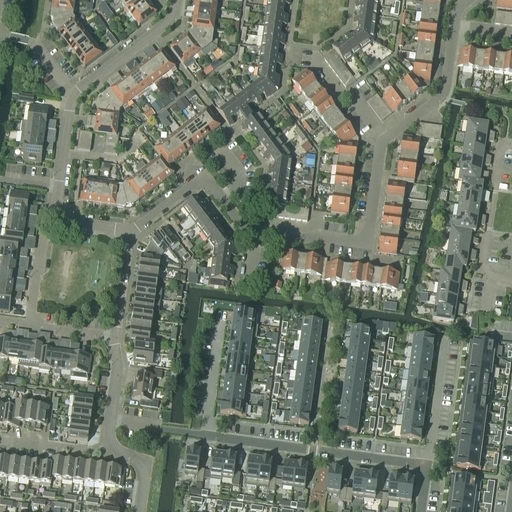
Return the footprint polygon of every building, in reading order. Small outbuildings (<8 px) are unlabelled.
[(53,0),(52,0),(52,11),(73,13),(75,14),(76,9),(74,9),(75,3),(53,0)] [(126,10),(139,0),(117,0),(112,1),(116,7),(121,4),(126,10)] [(133,19),(150,6),(145,0),(139,0),(126,10),(124,12),(127,16),(129,14),(133,19)] [(217,6),(217,0),(215,0),(196,0),(195,8),(219,11),(219,7),(217,6)] [(289,6),(289,1),(281,0),(267,0),(266,8),(284,11),(284,6),(289,6)] [(511,0),(497,0),(497,4),(496,10),(508,11),(508,5),(511,5),(511,0)] [(377,17),(378,7),(357,4),(357,9),(361,9),(361,15),(377,17)] [(423,4),(422,14),(439,16),(440,6),(423,4)] [(150,6),(133,19),(136,24),(134,25),(137,29),(156,15),(150,6)] [(218,16),(219,11),(195,8),(194,19),(215,21),(215,16),(218,16)] [(283,16),(284,11),(266,8),(265,18),(287,21),(287,16),(283,16)] [(73,18),(73,13),(52,11),(50,24),(58,34),(75,21),(73,18)] [(421,21),(420,24),(437,27),(438,24),(439,16),(422,14),(421,21)] [(376,27),(377,17),(361,15),(360,20),(356,20),(355,25),(359,25),(376,27)] [(75,21),(58,34),(65,43),(82,30),(81,30),(78,25),(80,24),(80,23),(85,20),(82,17),(77,20),(75,21)] [(286,26),(287,21),(265,18),(264,28),(281,31),(282,26),(286,26)] [(214,28),(215,21),(194,19),(193,30),(216,33),(216,28),(214,28)] [(419,32),(419,34),(436,37),(436,35),(437,27),(420,24),(419,32)] [(374,43),(376,27),(359,25),(358,33),(374,43)] [(82,30),(65,43),(71,52),(91,37),(84,28),(81,30),(82,30)] [(280,36),(281,31),(264,28),(262,38),(284,41),(284,36),(280,36)] [(216,49),(217,49),(218,42),(212,41),(213,33),(216,34),(216,33),(193,30),(192,34),(216,49)] [(362,52),(374,43),(358,33),(351,38),(362,52)] [(192,34),(188,37),(204,58),(211,53),(216,49),(192,34)] [(362,52),(351,38),(349,34),(345,37),(348,41),(343,44),(353,58),(362,52)] [(418,43),(417,45),(435,47),(435,46),(436,37),(419,34),(418,43)] [(78,61),(95,48),(91,43),(93,41),(91,37),(71,52),(78,61)] [(204,58),(188,37),(180,43),(195,64),(196,63),(193,60),(198,57),(199,59),(202,56),(204,58)] [(283,46),(284,41),(262,38),(261,49),(278,51),(279,46),(283,46)] [(170,50),(185,69),(186,71),(195,64),(180,43),(170,50)] [(353,58),(343,44),(339,48),(336,44),(332,47),(345,64),(353,58)] [(417,45),(416,55),(433,57),(435,47),(417,45)] [(95,48),(78,61),(84,70),(104,55),(101,51),(99,53),(95,48)] [(261,49),(260,59),(281,61),(282,57),(278,56),(278,51),(261,49)] [(459,51),(458,62),(464,63),(463,69),(473,70),(475,53),(459,51)] [(153,59),(166,76),(171,73),(172,75),(176,72),(162,52),(153,59)] [(333,53),(324,60),(328,65),(337,58),(333,53)] [(475,53),(473,70),(482,72),(483,72),(486,54),(484,54),(475,53)] [(486,54),(483,72),(493,73),(496,56),(486,54)] [(415,60),(415,65),(432,67),(433,59),(433,57),(416,55),(416,57),(415,60)] [(496,56),(493,73),(494,73),(503,74),(506,57),(497,56),(496,56)] [(511,57),(506,57),(503,74),(511,75),(511,57)] [(337,58),(328,65),(331,70),(341,63),(337,58)] [(161,80),(166,76),(153,59),(144,65),(159,85),(162,82),(161,80)] [(280,66),(281,61),(260,59),(258,69),(275,71),(276,66),(280,66)] [(211,66),(214,71),(221,66),(218,61),(211,66)] [(341,63),(331,70),(335,74),(344,67),(341,63)] [(155,88),(159,85),(144,65),(135,72),(149,89),(153,86),(155,88)] [(415,66),(413,75),(431,77),(432,68),(432,67),(415,65),(415,66)] [(202,73),(206,77),(209,74),(213,71),(210,67),(202,73)] [(344,67),(335,74),(338,79),(348,72),(344,67)] [(257,79),(277,90),(279,77),(275,76),(275,71),(258,69),(257,79)] [(201,71),(196,74),(201,80),(206,77),(202,73),(201,71)] [(306,71),(291,82),(301,94),(315,83),(306,71)] [(149,90),(149,89),(135,72),(127,79),(142,98),(145,95),(146,96),(151,92),(149,90)] [(348,72),(338,79),(342,84),(351,77),(348,72)] [(351,77),(342,84),(346,89),(352,85),(361,78),(358,75),(357,73),(351,77)] [(413,77),(411,78),(415,83),(422,92),(427,89),(424,85),(418,82),(419,79),(425,82),(430,83),(431,77),(413,75),(413,77)] [(370,87),(376,83),(371,76),(366,80),(370,87)] [(422,92),(415,83),(411,78),(403,84),(414,98),(422,92)] [(138,101),(142,98),(127,79),(118,85),(131,103),(136,99),(138,101)] [(251,83),(261,96),(263,95),(266,99),(277,90),(257,79),(251,83)] [(202,85),(205,88),(207,91),(212,87),(210,84),(207,81),(202,85)] [(240,91),(250,104),(255,101),(258,105),(262,102),(259,98),(261,96),(251,83),(240,91)] [(315,83),(301,94),(306,101),(321,91),(315,83)] [(403,84),(396,90),(406,104),(414,98),(403,84)] [(109,92),(122,109),(124,111),(127,114),(131,111),(127,106),(131,103),(118,85),(109,92)] [(176,90),(181,95),(186,91),(182,86),(176,90)] [(393,115),(406,104),(396,90),(382,101),(393,115)] [(232,97),(246,116),(250,113),(246,107),(250,104),(240,91),(232,97)] [(321,91),(306,101),(313,109),(327,99),(321,91)] [(119,112),(122,109),(109,92),(99,100),(119,112)] [(168,96),(168,97),(172,102),(176,99),(172,93),(168,96)] [(190,93),(183,98),(187,103),(194,97),(190,93)] [(19,103),(33,105),(34,98),(20,96),(19,103)] [(168,97),(160,103),(164,108),(164,109),(172,102),(168,97)] [(243,119),(246,116),(232,97),(224,103),(234,117),(238,113),(243,119)] [(370,109),(380,101),(377,97),(367,104),(370,109)] [(175,104),(181,112),(189,107),(187,103),(183,98),(175,104)] [(327,99),(313,109),(320,119),(334,108),(327,99)] [(119,116),(119,112),(99,100),(97,113),(119,116)] [(374,114),(384,106),(380,101),(370,109),(374,114)] [(153,109),(157,114),(164,109),(164,108),(160,103),(153,109)] [(230,120),(234,117),(224,103),(216,110),(229,127),(233,124),(230,120)] [(377,118),(387,111),(384,106),(374,114),(377,118)] [(28,124),(55,128),(56,123),(46,122),(48,109),(30,107),(28,124)] [(334,108),(320,119),(326,127),(340,116),(334,108)] [(198,118),(211,135),(220,128),(205,109),(201,113),(202,114),(198,118)] [(143,116),(147,121),(155,115),(150,110),(143,116)] [(293,113),(295,115),(293,117),(295,120),(297,118),(301,115),(297,110),(293,113)] [(387,111),(377,118),(381,123),(391,116),(387,111)] [(165,113),(157,119),(161,123),(169,116),(166,112),(165,113)] [(121,117),(119,116),(97,113),(96,125),(117,128),(118,121),(120,122),(121,117)] [(253,132),(265,123),(258,114),(254,118),(252,115),(250,113),(246,116),(243,119),(244,121),(246,124),(242,127),(245,131),(250,128),(253,132)] [(340,116),(326,127),(331,134),(345,123),(340,116)] [(202,142),(211,135),(198,118),(192,122),(191,120),(188,123),(202,142)] [(466,134),(494,138),(494,135),(487,131),(488,125),(468,122),(466,134)] [(55,128),(28,124),(23,123),(21,134),(44,137),(45,131),(55,132),(55,128)] [(181,131),(194,148),(202,142),(188,123),(184,126),(185,128),(181,131)] [(254,144),(271,131),(265,123),(253,132),(256,136),(251,140),(254,144)] [(345,123),(331,134),(339,143),(343,140),(349,136),(353,132),(345,123)] [(116,133),(117,128),(96,125),(94,135),(106,137),(118,138),(119,134),(116,133)] [(299,138),(302,135),(297,128),(294,131),(299,138)] [(185,155),(194,148),(181,131),(175,135),(174,133),(171,136),(185,155)] [(265,148),(277,139),(271,131),(254,144),(257,148),(262,144),(265,148)] [(343,140),(339,143),(340,145),(340,147),(346,148),(352,148),(357,149),(358,143),(358,140),(356,137),(353,132),(349,136),(343,140)] [(20,145),(25,145),(52,149),(53,145),(43,143),(44,137),(21,134),(20,145)] [(493,142),(494,138),(466,134),(464,146),(484,149),(485,143),(493,142)] [(299,138),(296,140),(298,144),(301,141),(305,139),(302,135),(299,138)] [(177,161),(185,155),(171,136),(167,139),(168,141),(163,144),(177,161)] [(401,151),(401,153),(418,156),(419,154),(421,140),(416,139),(403,137),(402,142),(401,151)] [(267,161),(270,158),(284,148),(277,139),(265,148),(268,152),(263,156),(267,161)] [(308,142),(301,147),(306,153),(312,148),(308,142)] [(168,168),(177,161),(163,144),(158,148),(157,147),(153,150),(159,157),(168,168)] [(52,153),(52,149),(25,145),(25,147),(22,147),(21,154),(23,156),(23,162),(40,165),(42,152),(52,153)] [(483,155),(484,149),(464,146),(462,158),(490,162),(491,158),(483,155)] [(340,147),(338,157),(356,160),(357,149),(352,148),(346,148),(340,147)] [(275,165),(293,160),(284,148),(270,158),(275,165)] [(401,153),(399,163),(417,166),(418,156),(401,153)] [(308,156),(307,166),(314,167),(315,157),(308,156)] [(174,176),(168,168),(159,157),(155,160),(157,162),(152,166),(165,182),(174,176)] [(332,160),(331,163),(333,166),(337,166),(355,168),(356,160),(338,157),(334,157),(332,160)] [(489,166),(490,162),(462,158),(460,170),(480,173),(481,167),(489,166)] [(142,170),(156,189),(165,182),(152,166),(147,170),(145,168),(146,167),(142,163),(140,160),(137,163),(139,165),(138,166),(142,170)] [(293,160),(275,165),(274,172),(291,174),(293,160)] [(398,174),(397,179),(409,181),(409,175),(416,176),(417,168),(417,166),(399,163),(399,165),(398,174)] [(135,179),(148,195),(156,189),(142,170),(138,166),(136,168),(136,169),(140,175),(135,179)] [(337,166),(335,177),(353,179),(355,168),(337,166)] [(488,174),(480,173),(460,170),(459,182),(482,185),(479,184),(479,179),(488,178),(488,174)] [(291,174),(274,172),(269,171),(268,176),(273,177),(272,182),(289,185),(291,174)] [(148,195),(135,179),(130,183),(128,181),(126,177),(122,180),(125,183),(124,184),(126,186),(139,202),(148,195)] [(335,177),(334,188),(352,190),(353,179),(335,177)] [(94,206),(97,182),(92,181),(91,184),(79,182),(76,203),(94,206)] [(97,182),(94,206),(104,207),(107,186),(107,182),(97,181),(97,182)] [(107,186),(104,207),(115,209),(118,188),(118,185),(114,185),(114,183),(107,182),(107,186)] [(288,195),(289,185),(272,182),(272,188),(267,187),(266,192),(288,195)] [(482,191),(482,185),(459,182),(463,183),(461,194),(488,198),(489,195),(482,191)] [(128,211),(139,202),(126,186),(122,188),(128,211)] [(128,211),(122,188),(118,188),(115,209),(128,211)] [(334,188),(333,197),(350,199),(352,190),(334,188)] [(387,188),(386,198),(404,200),(405,190),(399,189),(393,188),(387,188)] [(9,210),(36,214),(37,209),(27,207),(29,194),(11,192),(9,210)] [(286,206),(288,195),(266,192),(265,197),(270,198),(269,203),(286,206)] [(488,202),(488,198),(461,194),(459,206),(479,209),(480,203),(488,202)] [(333,197),(331,207),(337,208),(343,208),(349,209),(350,199),(333,197)] [(385,206),(385,208),(402,210),(403,208),(404,200),(386,198),(385,206)] [(189,218),(206,205),(203,201),(200,204),(196,199),(183,209),(189,218)] [(195,226),(208,215),(205,211),(209,209),(206,205),(189,218),(195,226)] [(478,215),(479,209),(459,206),(457,218),(485,222),(485,218),(478,215)] [(385,208),(383,218),(401,220),(402,210),(385,208)] [(36,217),(36,214),(9,210),(7,220),(25,223),(26,216),(36,217)] [(201,234),(218,221),(215,217),(212,220),(208,215),(195,226),(201,234)] [(383,218),(382,228),(400,230),(401,220),(383,218)] [(484,226),(485,222),(457,218),(455,229),(451,229),(475,233),(476,227),(484,226)] [(173,222),(169,225),(173,230),(177,227),(176,226),(180,224),(176,219),(172,222),(173,222)] [(24,228),(25,223),(7,220),(6,231),(33,235),(34,230),(24,228)] [(207,242),(221,232),(217,227),(221,225),(218,221),(201,234),(207,242)] [(157,234),(169,250),(179,243),(167,228),(160,234),(159,233),(157,234)] [(382,230),(381,238),(398,240),(399,233),(400,230),(382,228),(382,230)] [(475,233),(451,229),(449,241),(469,244),(477,245),(478,241),(470,238),(471,232),(475,233)] [(6,231),(5,241),(19,243),(22,244),(23,237),(33,239),(33,235),(6,231)] [(221,232),(207,242),(213,250),(236,244),(231,238),(228,233),(224,236),(221,232)] [(160,257),(169,250),(157,234),(155,236),(156,237),(149,242),(150,243),(147,250),(160,257)] [(381,238),(379,249),(385,249),(391,250),(397,251),(398,240),(381,238)] [(0,241),(0,244),(0,251),(26,255),(27,251),(18,249),(19,243),(5,241),(0,241)] [(468,250),(469,244),(449,241),(448,253),(475,257),(476,253),(468,250)] [(213,250),(212,260),(229,262),(230,257),(234,257),(235,253),(236,244),(213,250)] [(158,269),(160,257),(147,250),(143,256),(142,255),(141,264),(140,263),(139,267),(158,269)] [(26,259),(26,255),(0,251),(0,262),(15,265),(16,258),(26,259)] [(445,270),(445,272),(460,275),(461,273),(461,269),(462,267),(466,268),(467,262),(475,261),(475,257),(448,253),(446,265),(445,267),(445,270)] [(281,254),(279,266),(285,267),(285,273),(295,274),(297,256),(281,254)] [(297,256),(295,274),(305,275),(307,257),(297,256)] [(307,257),(305,275),(307,276),(315,277),(316,271),(322,272),(323,260),(318,259),(309,258),(307,257)] [(228,267),(229,262),(212,260),(211,270),(232,273),(233,268),(228,267)] [(14,271),(15,265),(0,262),(0,273),(23,277),(24,272),(14,271)] [(331,277),(330,283),(340,284),(343,267),(333,265),(332,271),(331,277)] [(157,280),(158,269),(139,267),(139,268),(140,269),(139,277),(157,280)] [(343,267),(340,284),(349,285),(350,286),(353,268),(351,268),(343,267)] [(353,268),(350,286),(361,287),(363,269),(353,268)] [(363,269),(361,287),(371,289),(373,271),(363,269)] [(231,278),(232,273),(211,270),(209,280),(208,279),(207,287),(223,289),(224,282),(226,282),(227,277),(231,278)] [(373,271),(371,289),(373,289),(381,290),(383,272),(375,271),(373,271)] [(439,284),(466,288),(467,284),(460,281),(460,275),(445,272),(441,271),(439,284)] [(383,272),(381,290),(385,290),(391,291),(392,286),(393,280),(393,274),(387,273),(383,272)] [(23,281),(23,277),(0,273),(0,284),(12,286),(13,279),(23,281)] [(156,290),(157,280),(139,277),(138,285),(137,285),(136,288),(156,290)] [(12,292),(12,286),(0,284),(0,295),(20,298),(21,293),(12,292)] [(466,292),(466,288),(439,284),(437,296),(457,299),(458,293),(466,292)] [(161,291),(156,290),(136,288),(136,290),(137,290),(136,299),(159,302),(160,297),(161,294),(161,291)] [(421,294),(419,303),(426,304),(428,295),(421,294)] [(20,298),(0,295),(0,312),(9,314),(10,301),(20,302),(20,298)] [(456,305),(457,299),(437,296),(435,307),(463,312),(463,308),(456,305)] [(160,302),(159,302),(136,299),(135,306),(134,306),(133,309),(158,312),(160,302)] [(462,316),(463,312),(435,307),(433,320),(453,323),(454,317),(462,316)] [(158,312),(133,309),(133,311),(134,312),(133,320),(152,322),(153,312),(158,312)] [(234,312),(233,324),(258,327),(255,326),(257,315),(255,315),(234,312)] [(150,333),(152,322),(133,320),(132,328),(131,328),(130,330),(150,333)] [(322,324),(303,322),(302,332),(320,334),(322,324)] [(233,324),(231,335),(256,338),(258,327),(233,324)] [(370,332),(352,329),(350,339),(369,342),(370,332)] [(149,343),(150,333),(130,330),(130,333),(131,333),(130,342),(136,342),(136,343),(155,345),(155,343),(149,343)] [(0,359),(8,361),(11,333),(6,332),(5,342),(0,341),(0,359)] [(302,332),(300,342),(319,344),(320,334),(302,332)] [(18,366),(18,365),(21,344),(14,343),(15,334),(11,333),(8,361),(18,362),(17,366),(18,366)] [(28,369),(33,336),(27,335),(26,345),(21,344),(18,365),(20,366),(22,367),(25,368),(27,369),(28,369)] [(231,335),(230,346),(253,349),(250,349),(252,338),(256,338),(231,335)] [(39,365),(41,351),(42,347),(35,346),(37,337),(33,336),(28,369),(38,371),(39,365)] [(414,337),(412,349),(432,352),(434,340),(414,337)] [(350,339),(349,349),(368,352),(369,342),(350,339)] [(38,371),(49,373),(50,370),(53,343),(49,342),(47,352),(41,351),(39,365),(38,371)] [(319,344),(300,342),(299,352),(318,355),(319,344)] [(53,343),(50,370),(53,371),(54,376),(59,377),(60,372),(62,354),(56,353),(58,343),(53,343)] [(153,355),(155,345),(136,343),(135,349),(134,349),(134,352),(153,355)] [(473,343),(472,355),(493,358),(496,358),(498,346),(473,343)] [(62,354),(60,372),(71,373),(74,345),(70,345),(69,355),(62,354)] [(74,345),(71,373),(70,377),(71,377),(73,377),(75,377),(77,377),(80,379),(82,380),(84,380),(87,380),(87,381),(86,375),(88,375),(90,358),(77,356),(79,346),(74,345)] [(230,346),(228,357),(251,361),(253,349),(230,346)] [(349,349),(347,360),(366,362),(368,352),(349,349)] [(412,349),(410,360),(431,363),(432,352),(412,349)] [(152,366),(153,355),(134,352),(134,354),(133,363),(152,366)] [(299,352),(298,362),(316,365),(318,355),(299,352)] [(472,355),(470,366),(495,369),(495,368),(492,368),(493,358),(472,355)] [(228,357),(227,369),(247,371),(249,361),(251,361),(228,357)] [(347,360),(346,370),(365,372),(366,362),(347,360)] [(410,360),(409,371),(429,374),(431,363),(410,360)] [(298,362),(296,373),(315,375),(316,365),(298,362)] [(470,366),(469,377),(493,381),(495,369),(470,366)] [(227,369),(225,380),(246,383),(247,371),(227,369)] [(133,388),(153,391),(154,379),(161,380),(162,372),(145,370),(144,376),(135,374),(133,388)] [(345,380),(364,383),(365,372),(346,370),(345,380)] [(409,371),(407,382),(428,385),(429,374),(409,371)] [(169,385),(173,386),(176,386),(177,373),(175,373),(171,372),(169,385)] [(296,373),(295,383),(314,385),(315,375),(296,373)] [(469,377),(467,388),(492,392),(493,381),(469,377)] [(225,380),(223,391),(244,394),(246,383),(225,380)] [(364,383),(345,380),(343,390),(362,393),(364,383)] [(401,393),(427,396),(428,385),(407,382),(406,393),(401,393)] [(295,383),(293,393),(312,395),(314,385),(295,383)] [(88,387),(86,395),(95,396),(96,388),(88,387)] [(151,401),(153,391),(133,388),(131,400),(141,401),(140,407),(157,409),(158,402),(151,401)] [(467,388),(466,400),(490,403),(491,402),(492,392),(467,388)] [(361,403),(362,393),(343,390),(342,400),(361,403)] [(223,391),(222,402),(243,405),(244,394),(223,391)] [(293,393),(292,403),(311,406),(312,395),(293,393)] [(401,393),(400,404),(425,408),(427,396),(401,393)] [(72,408),(92,411),(93,408),(92,408),(93,400),(74,397),(72,408)] [(342,400),(341,411),(360,413),(361,403),(342,400)] [(466,400),(464,411),(489,414),(490,403),(466,400)] [(222,402),(220,414),(246,418),(247,406),(243,405),(222,402)] [(24,423),(26,404),(16,403),(15,409),(13,428),(18,428),(19,422),(24,423)] [(292,403),(291,413),(310,416),(311,406),(292,403)] [(34,431),(38,406),(26,404),(24,423),(30,424),(29,430),(34,431)] [(400,404),(400,405),(402,405),(401,416),(424,419),(425,408),(400,404)] [(38,406),(34,431),(39,431),(40,425),(46,426),(49,407),(38,406)] [(13,428),(15,409),(5,408),(1,432),(7,433),(7,427),(13,428)] [(92,414),(92,411),(72,408),(71,419),(90,421),(91,413),(92,414)] [(341,411),(339,421),(358,423),(360,413),(341,411)] [(464,411),(463,422),(487,425),(488,414),(489,415),(489,414),(464,411)] [(291,413),(289,424),(308,426),(310,416),(291,413)] [(401,416),(403,417),(401,427),(422,430),(424,419),(401,416)] [(89,429),(90,421),(71,419),(69,429),(89,432),(90,430),(89,429)] [(338,431),(357,434),(358,423),(339,421),(338,431)] [(463,422),(461,433),(485,437),(485,436),(483,436),(484,426),(487,426),(487,425),(463,422)] [(401,427),(400,439),(420,442),(422,430),(401,427)] [(89,435),(89,432),(69,429),(68,440),(87,443),(88,434),(89,435)] [(461,433),(460,445),(484,448),(485,437),(461,433)] [(460,445),(458,456),(482,459),(484,448),(460,445)] [(187,450),(184,474),(197,476),(196,481),(203,482),(203,479),(204,470),(204,469),(198,468),(201,452),(187,450)] [(204,470),(203,479),(209,480),(221,482),(222,479),(225,455),(213,453),(211,471),(204,470)] [(232,486),(239,487),(240,474),(234,473),(236,457),(225,455),(222,479),(232,481),(232,486)] [(458,456),(457,468),(480,471),(482,459),(458,456)] [(0,478),(7,479),(9,459),(7,458),(7,460),(0,458),(0,478)] [(249,458),(245,486),(256,488),(260,460),(249,458)] [(17,480),(20,461),(12,460),(12,459),(9,459),(7,479),(17,480)] [(50,485),(51,479),(53,459),(48,459),(47,465),(42,464),(39,483),(50,485)] [(61,480),(64,460),(61,459),(61,460),(53,459),(51,479),(61,480)] [(72,482),(74,462),(66,461),(66,460),(64,460),(61,480),(72,482)] [(260,460),(256,488),(268,489),(267,492),(274,493),(275,486),(275,481),(276,480),(269,479),(272,461),(260,460)] [(28,482),(31,462),(29,461),(28,462),(20,461),(17,480),(28,482)] [(39,483),(42,464),(33,463),(34,462),(31,462),(28,482),(39,483)] [(83,483),(85,463),(83,462),(83,463),(74,462),(72,482),(83,483)] [(93,484),(96,465),(88,464),(88,463),(85,463),(83,483),(93,484)] [(275,481),(275,486),(281,487),(293,489),(296,464),(284,463),(283,469),(282,479),(282,482),(275,481)] [(296,464),(293,489),(304,490),(308,466),(296,464)] [(104,486),(107,466),(104,465),(104,466),(96,465),(93,484),(104,486)] [(107,466),(104,486),(121,488),(123,469),(109,467),(109,466),(107,466)] [(345,502),(346,490),(340,489),(343,471),(329,469),(326,494),(339,496),(338,501),(345,502)] [(363,499),(367,474),(355,472),(352,490),(346,490),(345,502),(351,503),(352,498),(363,499)] [(367,474),(363,499),(375,501),(381,502),(382,494),(376,493),(378,476),(367,474)] [(399,504),(402,479),(390,477),(388,495),(382,494),(380,507),(387,508),(387,503),(399,504)] [(455,478),(454,490),(475,492),(476,480),(455,478)] [(402,479),(399,504),(410,506),(414,480),(402,479)] [(454,490),(452,501),(477,504),(473,503),(475,492),(454,490)] [(452,501),(450,511),(475,511),(477,504),(452,501)]
